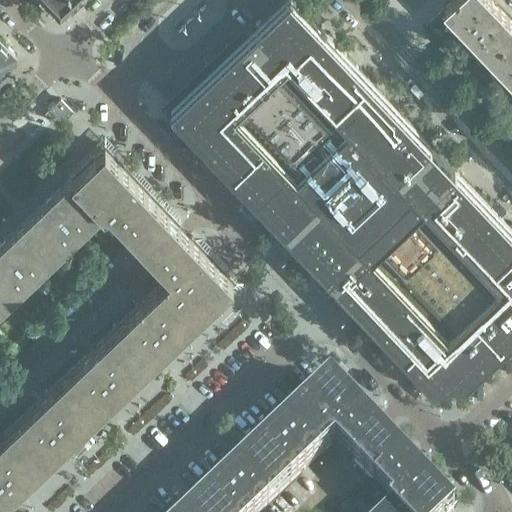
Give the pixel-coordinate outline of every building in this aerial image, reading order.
[(47,0),(60,13),(73,0),(47,0)] [(318,106),(347,79),(332,64),(330,67),(321,57),(326,53),(313,40),(317,36),(312,32),(319,25),(295,0),(282,0),(200,79),(224,104),(195,131),(227,165),(304,90),(318,106)] [(511,31),(511,21),(491,0),(451,0),(444,8),(488,55),(511,31)] [(282,223),(400,110),(319,25),(312,32),(317,36),(313,40),(326,53),(321,57),(330,67),(332,64),(347,79),(318,106),(304,90),(227,165),(282,223)] [(511,31),(488,55),(511,79),(511,31)] [(14,52),(0,37),(0,70),(14,57),(14,52)] [(195,131),(224,104),(200,79),(171,106),(195,131)] [(61,120),(71,110),(60,98),(44,113),(50,119),(56,114),(61,120)] [(511,331),(511,227),(416,126),(400,110),(282,223),(446,395),(511,331)] [(0,305),(10,295),(103,208),(125,231),(129,227),(151,251),(154,247),(160,253),(167,260),(163,264),(169,271),(173,267),(175,269),(168,275),(201,309),(201,308),(211,299),(212,299),(212,298),(220,290),(221,290),(222,290),(222,289),(231,280),(232,280),(233,279),(232,278),(231,278),(231,279),(220,266),(220,265),(219,265),(218,265),(207,253),(207,252),(206,252),(200,246),(200,245),(200,244),(199,244),(199,245),(192,237),(192,236),(186,230),(179,223),(179,222),(178,222),(178,223),(168,213),(168,212),(168,211),(167,211),(157,201),(158,201),(157,200),(156,200),(144,188),(145,187),(144,186),(143,186),(136,179),(136,178),(135,178),(129,172),(129,171),(129,170),(128,170),(128,171),(117,159),(117,158),(116,158),(105,147),(105,146),(105,145),(104,145),(104,146),(104,147),(95,155),(94,155),(93,155),(93,156),(93,157),(85,165),(84,164),(84,165),(83,165),(83,166),(84,166),(74,174),(73,174),(73,175),(72,173),(0,241),(0,305)] [(201,309),(168,275),(142,299),(175,333),(178,331),(179,331),(179,330),(179,329),(189,320),(190,320),(190,319),(200,309),(200,310),(201,310),(201,309)] [(175,333),(142,299),(116,324),(150,359),(150,358),(150,357),(159,348),(160,348),(161,348),(161,347),(170,338),(171,338),(172,338),(172,337),(172,336),(175,333)] [(139,368),(148,359),(149,359),(150,359),(116,324),(65,373),(98,408),(98,407),(98,406),(108,397),(109,397),(109,396),(119,387),(120,387),(120,386),(120,385),(126,380),(127,380),(128,379),(127,378),(137,369),(138,369),(139,369),(139,368)] [(87,417),(97,408),(98,408),(65,373),(13,422),(46,457),(47,457),(47,456),(46,455),(56,446),(57,447),(57,446),(58,446),(58,445),(67,436),(68,436),(69,436),(69,435),(69,434),(75,429),(76,429),(76,428),(76,427),(86,418),(86,419),(87,418),(87,417)] [(414,471),(402,459),(403,458),(402,457),(401,457),(392,448),(392,447),(392,446),(391,446),(382,437),(382,436),(382,435),(381,435),(375,428),(369,422),(368,422),(361,415),(361,414),(361,413),(360,413),(354,407),(354,406),(353,406),(345,398),(345,397),(345,396),(344,396),(343,396),(330,382),(330,381),(329,381),(328,382),(329,382),(320,391),(319,391),(318,391),(318,392),(310,400),(309,400),(308,401),(308,402),(299,411),(299,410),(298,410),(298,411),(330,446),(334,442),(341,450),(344,447),(350,453),(356,459),(353,462),(374,484),(370,488),(390,510),(392,511),(451,511),(452,511),(453,511),(453,510),(452,510),(441,500),(442,499),(442,498),(441,498),(440,498),(430,488),(431,487),(430,487),(430,486),(429,486),(429,487),(423,480),(424,480),(423,479),(422,479),(415,472),(416,471),(415,471),(415,470),(414,471)] [(279,494),(330,446),(298,411),(297,411),(298,412),(288,421),(287,421),(286,421),(286,422),(287,422),(277,432),(277,431),(276,431),(276,432),(275,432),(275,433),(276,433),(270,439),(269,438),(268,439),(268,440),(259,449),(258,449),(257,449),(257,450),(247,460),(247,459),(246,460),(279,494)] [(35,466),(45,457),(46,457),(13,422),(0,434),(0,499),(5,495),(5,496),(6,495),(6,494),(16,485),(17,485),(17,484),(17,483),(23,478),(24,478),(25,477),(24,477),(34,467),(34,468),(35,468),(35,467),(36,467),(35,466)] [(197,511),(260,511),(279,494),(246,460),(246,461),(236,470),(235,470),(235,471),(225,481),(225,480),(224,481),(224,482),(218,488),(217,487),(217,488),(217,489),(207,498),(206,498),(205,499),(206,499),(196,509),(196,508),(195,508),(195,509),(197,511)]
